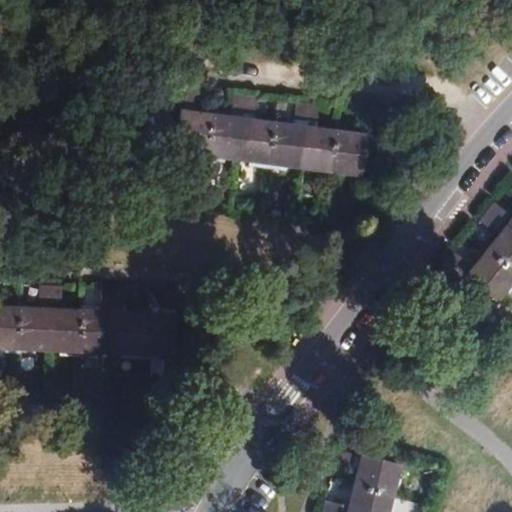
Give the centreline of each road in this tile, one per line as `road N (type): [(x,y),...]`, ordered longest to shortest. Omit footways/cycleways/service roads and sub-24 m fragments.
road 1 (residential): [(511,113),(234,469),(213,511)]
road 2 (track): [(0,273),(267,281),(350,318)]
road 3 (track): [(174,68),(461,107),(492,132)]
